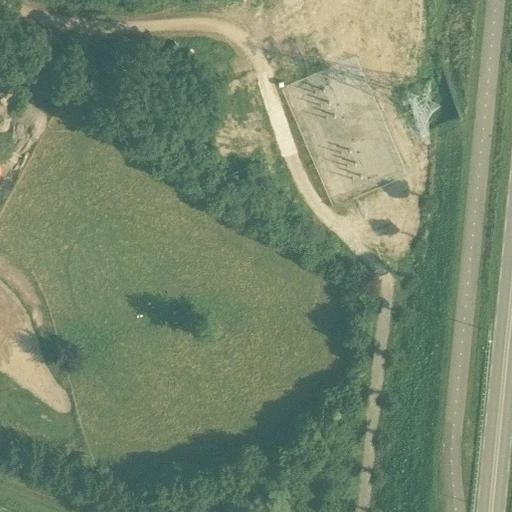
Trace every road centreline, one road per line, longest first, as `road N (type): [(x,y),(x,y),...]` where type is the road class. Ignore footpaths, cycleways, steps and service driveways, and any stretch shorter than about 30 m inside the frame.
road 1 (unclassified): [(250,44),(193,23),(64,25),(0,2)]
road 2 (primary): [(491,511),(511,316)]
